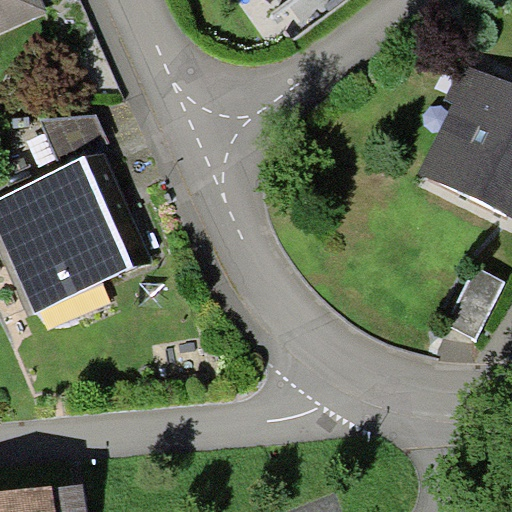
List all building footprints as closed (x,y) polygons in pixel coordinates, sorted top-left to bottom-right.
[(42,0),(0,0),(0,36),(49,15),(42,0)] [(511,87),(469,66),(417,171),(511,217),(511,87)] [(97,117),(39,122),(64,178),(0,206),(0,209),(7,224),(0,227),(0,231),(37,314),(155,262),(109,159),(115,157),(97,117)] [(508,283),(477,267),(447,326),(477,342),(508,283)] [(59,336),(121,308),(109,283),(47,310),(59,336)] [(88,511),(85,492),(0,504),(0,511),(88,511)]
